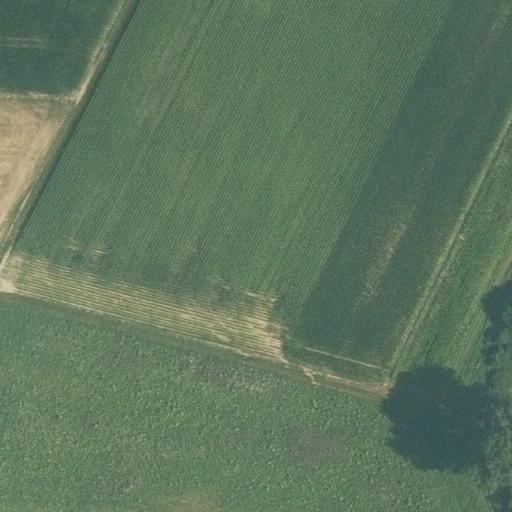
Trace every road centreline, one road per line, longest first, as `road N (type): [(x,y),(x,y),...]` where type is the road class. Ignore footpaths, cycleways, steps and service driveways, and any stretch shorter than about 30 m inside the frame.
road 1 (track): [(463,401),(0,301)]
road 2 (track): [(130,0),(0,272)]
